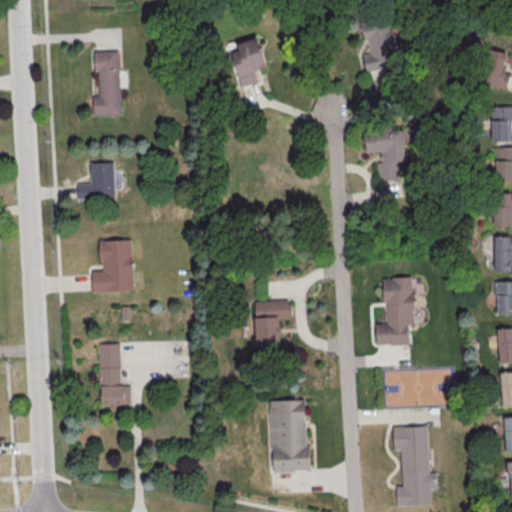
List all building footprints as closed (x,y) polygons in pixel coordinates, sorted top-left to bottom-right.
[(363,22),(368,53),(364,54),(367,70),(397,65),(395,52),(404,50),(402,39),(394,40),(389,17),(363,22)] [(259,37),(229,44),(239,85),(258,81),(255,71),(267,68),(259,37)] [(507,87),(507,52),(488,52),(488,86),(507,87)] [(95,56),(119,55),(121,118),(94,119),(93,101),(99,101),(98,76),(95,76),(95,56)] [(492,111),(511,110),(511,125),(511,146),(493,146),(492,111)] [(366,151),(380,151),(380,180),(402,179),(402,131),(366,131),(366,151)] [(495,152),(511,151),(511,186),(496,187),(495,152)] [(114,162),(91,162),(91,183),(77,183),(77,199),(114,199),(114,162)] [(491,198),(511,197),(511,211),(511,212),(511,232),(493,233),(491,198)] [(93,292),(134,291),(133,239),(101,240),(101,270),(93,270),(93,292)] [(494,242),(511,241),(511,276),(495,277),(494,242)] [(413,344),(412,277),(385,277),(385,323),(376,323),(376,345),(413,344)] [(495,286),(511,285),(511,321),(496,321),(495,286)] [(257,346),(281,346),(280,318),(291,318),(290,299),(255,300),(257,346)] [(497,332),(511,330),(511,366),(500,368),(497,332)] [(99,347),(119,347),(121,389),(131,389),(132,408),(102,409),(99,347)] [(500,376),(511,375),(511,410),(503,411),(500,376)] [(270,402),(305,401),(306,452),(310,451),(311,476),(272,477),(270,402)] [(503,422),(511,421),(511,458),(506,459),(503,422)] [(393,430),(427,429),(429,477),(437,477),(438,492),(430,493),(431,508),(398,510),(397,491),(403,490),(401,455),(395,455),(393,430)]
